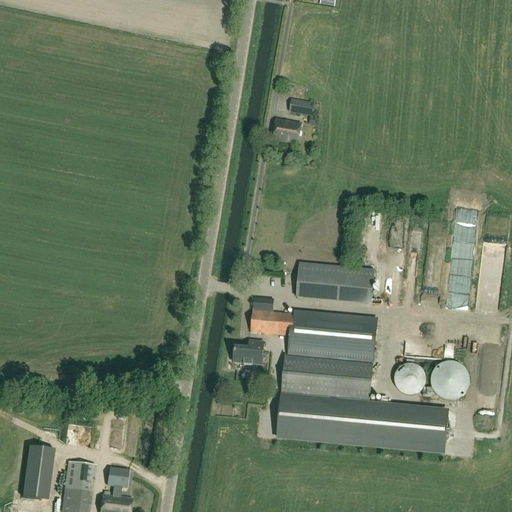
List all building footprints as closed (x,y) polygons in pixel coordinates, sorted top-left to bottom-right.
[(292,101),(290,113),(313,117),(315,105),(292,101)] [(301,125),(276,121),(272,141),(297,145),(301,125)] [(430,231),(420,229),(413,258),(423,260),(430,231)] [(375,271),(355,269),(353,295),(372,297),(375,271)] [(448,410),(369,403),(377,320),(295,313),(294,316),(272,314),(273,301),(254,299),(250,334),(285,337),(283,357),(285,357),(277,438),(444,455),(448,410)] [(436,328),(433,347),(439,348),(442,329),(436,328)] [(264,344),(249,343),(249,350),(235,349),(233,364),(244,365),(243,366),(252,367),(252,366),(262,366),(264,344)] [(451,363),(446,364),(441,366),(437,369),(434,373),(432,377),(431,382),(432,388),(434,393),(438,397),(442,400),(447,402),(453,402),(458,400),(463,398),(467,394),(469,389),(470,383),(470,378),(468,373),(464,369),(460,366),(456,364),(451,363)] [(417,395),(421,393),(424,389),(426,385),(426,380),(425,375),(423,371),(420,368),(416,366),(411,365),(406,365),(402,367),(398,370),(396,374),(394,379),(394,383),(396,388),(399,392),(403,395),(407,396),(412,397),(417,395)] [(55,450),(28,447),(22,499),(48,502),(55,450)] [(89,511),(96,467),(68,463),(61,511),(89,511)] [(100,511),(130,511),(132,499),(125,499),(126,488),(128,471),(114,470),(109,469),(107,486),(120,488),(118,498),(103,496),(100,511)]
